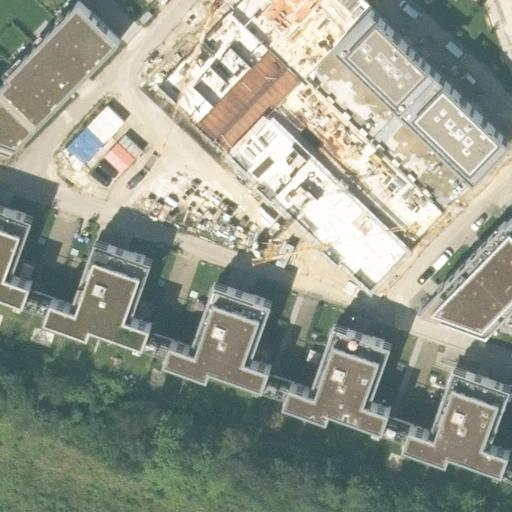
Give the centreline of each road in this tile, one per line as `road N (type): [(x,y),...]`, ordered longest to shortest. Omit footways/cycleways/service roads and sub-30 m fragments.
road 1 (residential): [(378,322),(2,187),(111,78)]
road 2 (residential): [(111,78),(378,322)]
road 3 (residential): [(378,322),(511,185)]
road 4 (residential): [(378,322),(511,361)]
